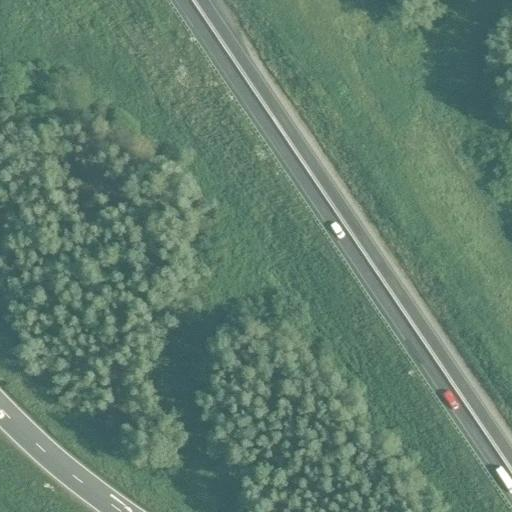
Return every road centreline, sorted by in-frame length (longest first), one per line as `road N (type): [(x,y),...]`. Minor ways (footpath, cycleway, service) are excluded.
road 1 (trunk): [(181,0),(511,487)]
road 2 (trunk): [(511,457),(202,0)]
road 3 (trunk): [(0,407),(124,511)]
